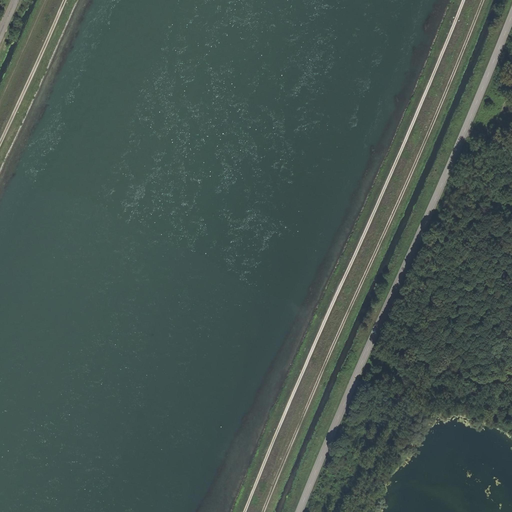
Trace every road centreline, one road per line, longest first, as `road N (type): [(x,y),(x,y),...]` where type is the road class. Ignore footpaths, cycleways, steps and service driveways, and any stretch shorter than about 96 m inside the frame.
road 1 (track): [(463,0),(245,511)]
road 2 (tertiary): [(299,511),(511,13)]
road 3 (track): [(63,0),(0,142)]
